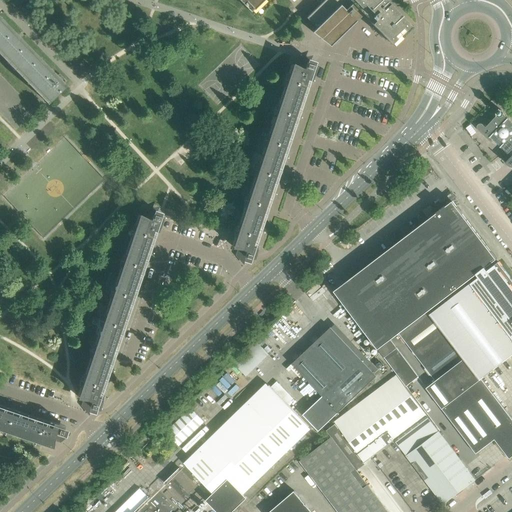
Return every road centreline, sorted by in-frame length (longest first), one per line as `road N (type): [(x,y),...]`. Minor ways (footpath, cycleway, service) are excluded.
road 1 (residential): [(313,230),(290,201),(347,31),(379,0)]
road 2 (residential): [(129,357),(169,240),(227,259),(252,288)]
road 3 (secondary): [(100,436),(252,288)]
road 4 (secondary): [(434,0),(438,69),(405,142)]
road 5 (unclassified): [(511,245),(423,127)]
road 6 (secondary): [(313,230),(405,142)]
